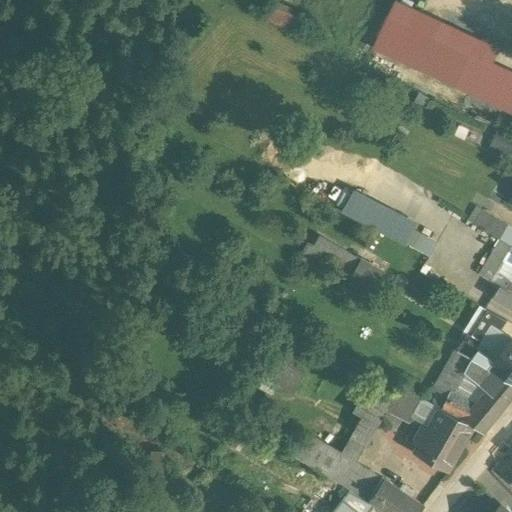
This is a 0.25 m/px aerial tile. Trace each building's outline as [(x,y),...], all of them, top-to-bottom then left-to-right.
[(268,0),(260,0),(254,18),(285,30),(292,9),(268,0)] [(492,64),(498,51),(395,2),(373,47),(455,86),(471,53),(492,64)] [(471,53),(455,86),(511,112),(511,73),(492,64),(471,53)] [(420,230),(424,221),(360,189),(348,214),(434,257),(442,241),(420,230)] [(469,221),(500,239),(511,246),(511,228),(477,208),(469,221)] [(382,272),(319,237),(310,253),(351,277),(350,278),(372,290),(382,272)] [(511,246),(500,239),(479,274),(500,285),(493,297),(511,309),(511,246)] [(486,310),(480,320),(501,330),(507,321),(486,310)] [(511,339),(501,330),(480,320),(469,337),(459,352),(511,381),(511,339)] [(303,345),(279,332),(256,373),(254,372),(249,381),(272,394),(277,385),(294,394),(305,375),(291,367),(303,345)] [(465,335),(456,350),(459,352),(469,337),(465,335)] [(474,426),(484,433),(511,397),(511,381),(459,352),(431,402),(441,407),(463,418),(474,426)] [(341,360),(335,377),(354,384),(360,367),(341,360)] [(391,398),(368,384),(352,412),(359,416),(376,426),(385,412),(392,399),(391,398)] [(423,398),(398,386),(391,398),(392,399),(385,412),(409,424),(415,414),(414,413),(423,398)] [(431,402),(423,398),(414,413),(415,414),(431,423),(441,407),(431,402)] [(463,418),(441,407),(431,423),(429,427),(421,428),(415,439),(418,445),(416,448),(450,467),(474,426),(463,418)] [(293,455),(327,475),(340,454),(355,463),(376,426),(359,416),(340,449),(308,431),(293,455)] [(228,448),(241,455),(249,441),(236,434),(228,448)] [(355,463),(340,454),(327,475),(369,500),(384,479),(355,463)] [(402,492),(384,479),(369,500),(386,511),(418,511),(423,506),(410,497),(413,493),(405,487),(402,492)] [(369,511),(374,506),(350,491),(335,509),(338,511),(369,511)] [(296,511),(297,511),(331,511),(308,495),(296,511)]
